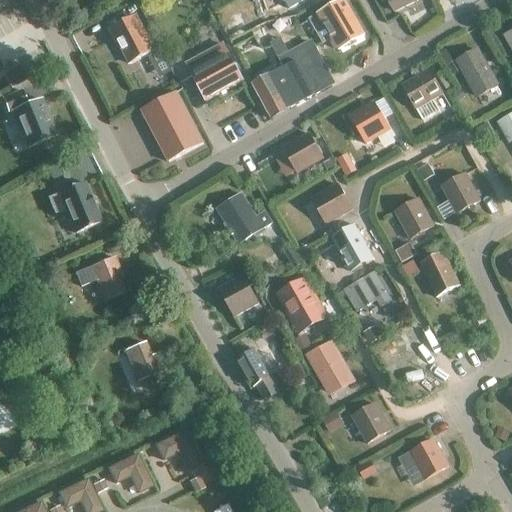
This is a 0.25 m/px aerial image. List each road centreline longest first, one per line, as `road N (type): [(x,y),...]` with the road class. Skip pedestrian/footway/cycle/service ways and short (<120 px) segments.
road 1 (residential): [(498,0),(138,206)]
road 2 (tertiary): [(310,511),(138,206)]
road 3 (tertiary): [(138,206),(33,0)]
road 4 (residential): [(511,348),(470,261),(477,239),(511,221)]
road 5 (residential): [(487,476),(454,404),(458,388),(511,358)]
